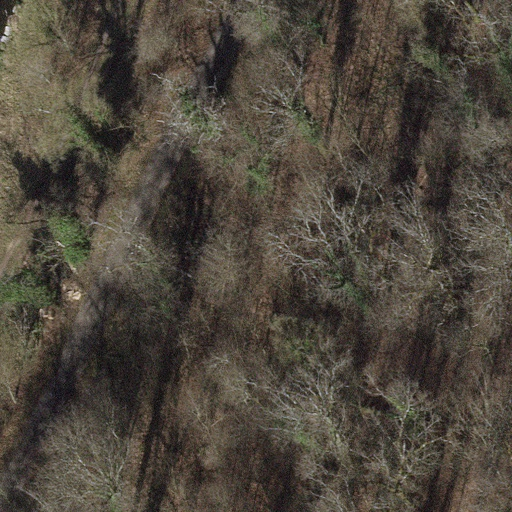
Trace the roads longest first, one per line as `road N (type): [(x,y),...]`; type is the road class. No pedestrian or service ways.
road 1 (track): [(252,0),(0,490)]
road 2 (track): [(0,289),(130,0)]
